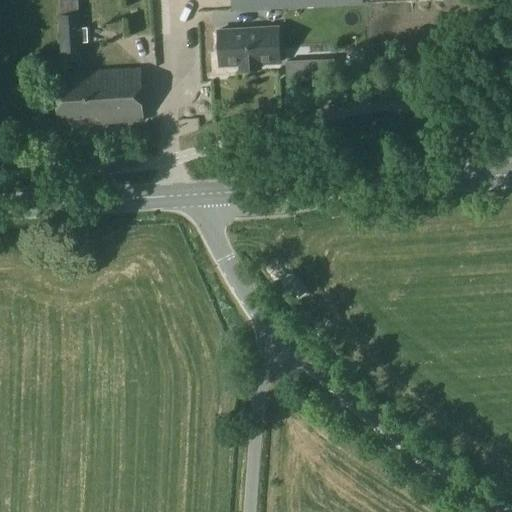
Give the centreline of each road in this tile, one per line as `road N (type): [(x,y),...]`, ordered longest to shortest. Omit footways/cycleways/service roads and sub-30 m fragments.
road 1 (unclassified): [(502,511),(389,431),(270,328),(223,259),(199,205)]
road 2 (secondary): [(199,205),(511,184)]
road 3 (secondary): [(0,219),(199,205)]
